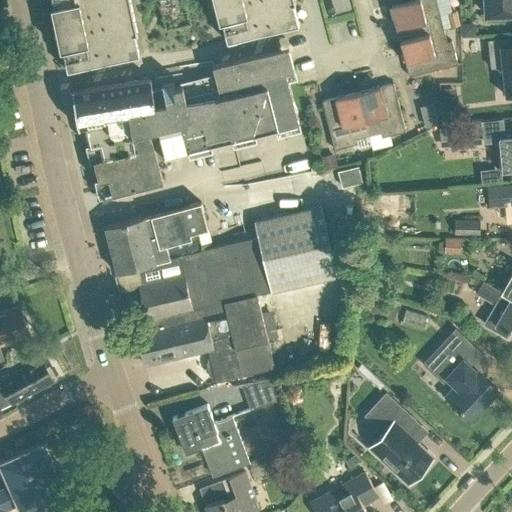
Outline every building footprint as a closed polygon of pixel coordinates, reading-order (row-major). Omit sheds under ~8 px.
[(51,0),(53,6),(51,6),(60,50),(62,50),(67,71),(139,55),(134,34),(137,33),(129,0),(213,0),(220,21),(222,20),(227,41),(299,23),(293,2),(296,1),(295,0),(51,0)] [(401,40),(444,29),(437,0),(407,0),(392,4),(397,26),(401,40)] [(511,11),(511,0),(485,0),(486,13),(511,11)] [(445,10),(449,26),(458,23),(455,8),(445,10)] [(406,61),(410,76),(458,63),(452,40),(448,41),(444,29),(401,40),(406,61)] [(511,41),(506,42),(500,43),(502,64),(506,93),(511,92),(511,41)] [(98,177),(103,197),(163,181),(157,157),(299,121),(288,79),(301,76),(293,43),(213,64),(216,77),(183,85),(182,83),(175,85),(174,81),(162,84),(164,90),(153,93),(150,78),(74,91),(74,90),(72,90),(78,127),(85,125),(86,130),(84,133),(86,140),(89,142),(95,165),(93,167),(95,175),(98,177)] [(358,91),(369,135),(382,132),(382,137),(406,131),(394,82),(379,86),(379,87),(358,91)] [(456,88),(443,89),(445,111),(458,110),(456,88)] [(369,135),(358,91),(337,97),(322,101),(335,149),(358,143),(357,138),(369,135)] [(438,124),(434,104),(420,107),(425,127),(438,124)] [(480,120),(480,124),(439,128),(441,146),(454,145),(454,149),(482,146),(482,143),(496,142),(495,127),(504,127),(503,118),(480,120)] [(511,125),(502,127),(504,150),(501,150),(499,155),(500,163),(502,166),(511,165),(511,125)] [(336,166),(332,151),(319,155),(324,169),(336,166)] [(511,182),(477,187),(480,205),(488,204),(488,208),(506,206),(505,199),(511,198),(511,182)] [(201,203),(111,227),(106,228),(118,272),(141,265),(197,249),(193,233),(198,231),(208,229),(201,203)] [(258,295),(258,292),(339,273),(322,203),(255,219),(259,235),(203,248),(197,249),(141,265),(147,285),(142,286),(150,318),(151,318),(152,318),(258,295)] [(478,234),(478,219),(456,218),(456,234),(478,234)] [(361,253),(373,254),(374,235),(362,235),(361,253)] [(371,284),(385,288),(390,273),(376,269),(371,284)] [(508,334),(511,329),(511,295),(484,279),(478,290),(498,301),(486,321),(508,334)] [(210,347),(218,380),(276,366),(258,295),(152,318),(151,318),(142,332),(139,332),(147,363),(210,347)] [(382,297),(382,313),(399,313),(399,297),(382,297)] [(0,359),(2,358),(0,350),(0,343),(29,333),(20,304),(0,310),(0,359)] [(446,394),(470,416),(497,388),(479,371),(489,360),(455,329),(424,362),(440,376),(443,373),(456,384),(446,394)] [(45,365),(40,356),(0,378),(0,381),(11,402),(53,378),(52,378),(56,376),(49,363),(45,365)] [(252,408),(281,397),(273,376),(242,382),(252,408)] [(369,446),(408,482),(415,475),(417,477),(428,465),(426,463),(432,456),(410,435),(421,423),(386,390),(364,414),(383,431),(369,446)] [(215,419),(208,402),(173,416),(186,451),(201,445),(213,475),(250,461),(232,413),(215,419)] [(0,488),(0,511),(7,511),(5,506),(18,500),(22,509),(24,511),(42,511),(44,511),(46,505),(45,499),(66,490),(45,441),(1,460),(11,483),(0,488)] [(346,459),(349,465),(358,460),(355,454),(346,459)] [(309,499),(316,511),(367,511),(362,502),(378,494),(364,468),(309,499)] [(254,511),(250,500),(256,497),(245,469),(223,478),(229,494),(206,504),(208,511),(254,511)]
